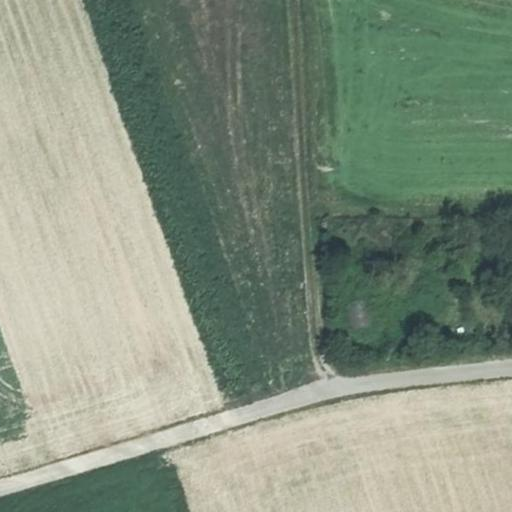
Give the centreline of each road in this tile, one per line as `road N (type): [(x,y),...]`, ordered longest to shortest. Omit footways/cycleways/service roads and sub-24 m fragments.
road 1 (track): [(0,489),(328,391),(511,368)]
road 2 (track): [(299,0),(328,391)]
